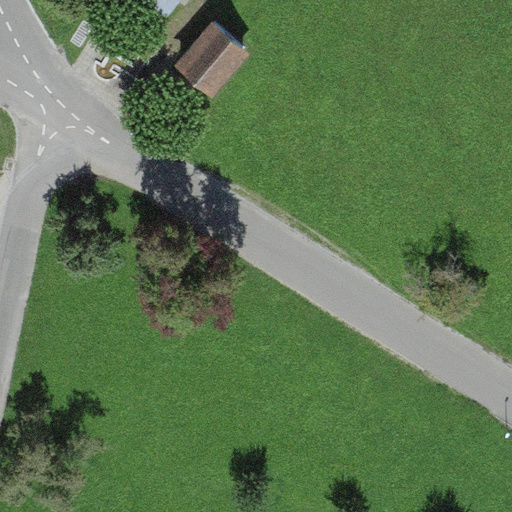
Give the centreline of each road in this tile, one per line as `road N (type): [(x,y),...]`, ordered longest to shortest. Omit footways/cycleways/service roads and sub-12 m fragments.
road 1 (residential): [(52,102),(511,396)]
road 2 (residential): [(0,342),(52,102)]
